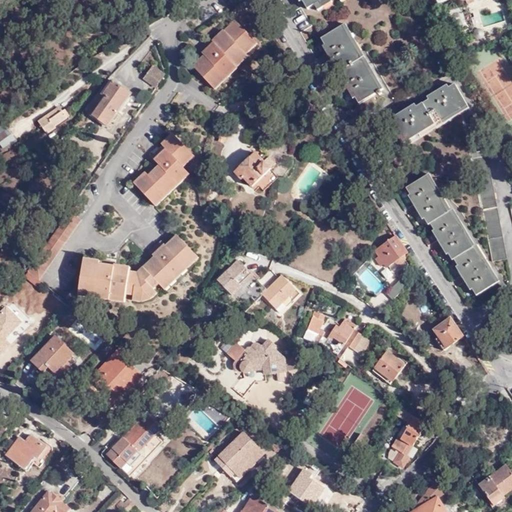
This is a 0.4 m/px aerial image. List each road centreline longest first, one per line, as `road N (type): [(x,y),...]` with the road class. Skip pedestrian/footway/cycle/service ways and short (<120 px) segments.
road 1 (residential): [(501,379),(264,0)]
road 2 (residential): [(156,511),(90,449),(0,386)]
road 3 (residential): [(501,379),(359,511)]
